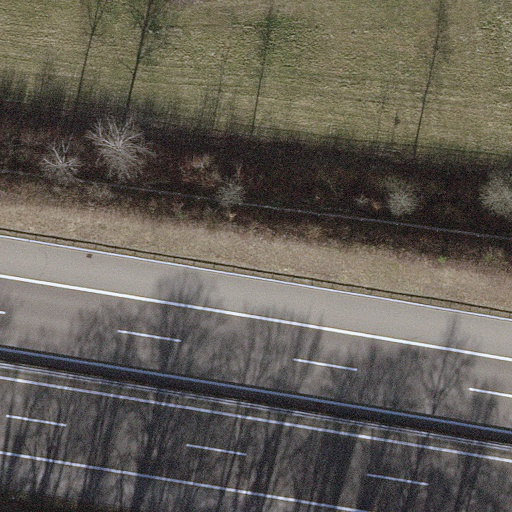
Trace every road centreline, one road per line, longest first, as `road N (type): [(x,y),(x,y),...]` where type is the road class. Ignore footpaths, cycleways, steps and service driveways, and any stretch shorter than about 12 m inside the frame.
road 1 (motorway): [(0,415),(511,500)]
road 2 (motorway): [(511,398),(0,314)]
